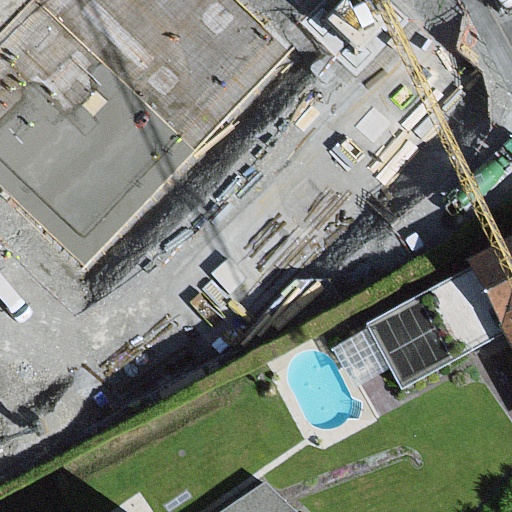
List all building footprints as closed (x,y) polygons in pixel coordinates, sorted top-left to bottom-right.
[(68,141),(0,75),(0,222),(70,291),(74,287),(80,294),(107,266),(99,259),(144,212),(92,162),(83,171),(71,159),(60,149),(68,141)] [(134,120),(107,145),(120,159),(147,133),(134,120)] [(511,242),(459,273),(496,339),(511,369),(511,242)] [(496,339),(459,273),(362,326),(365,333),(387,373),(398,393),(496,339)] [(387,373),(365,333),(329,352),(351,392),(387,373)] [(288,511),(262,486),(221,511),(288,511)]
